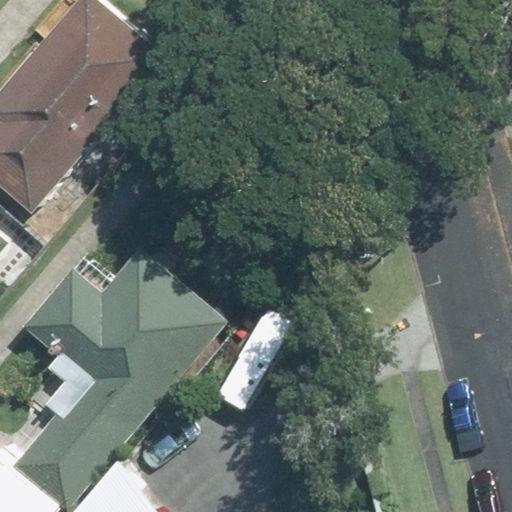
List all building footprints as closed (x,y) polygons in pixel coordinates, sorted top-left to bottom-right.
[(103,0),(80,0),(0,100),(0,180),(39,211),(167,51),(103,0)] [(0,224),(0,267),(21,241),(0,224)] [(202,303),(136,256),(37,397),(60,413),(21,468),(64,498),(202,303)] [(306,306),(281,290),(219,389),(245,405),(306,306)] [(158,511),(121,458),(76,511),(158,511)]
